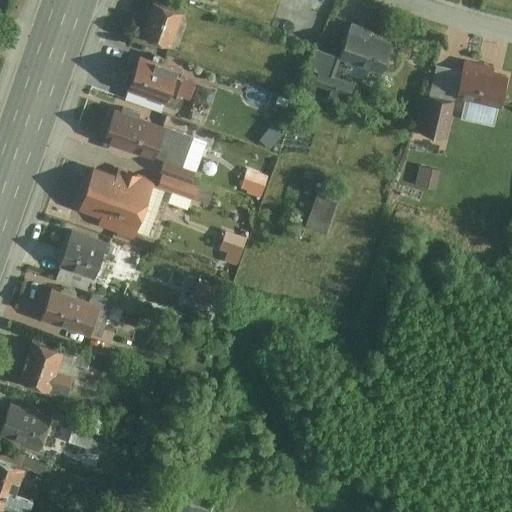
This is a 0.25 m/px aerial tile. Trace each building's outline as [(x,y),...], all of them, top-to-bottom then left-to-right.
[(168,43),(180,8),(156,0),(148,0),(137,32),(168,43)] [(321,14),(324,0),(300,0),(298,8),(321,14)] [(379,72),(390,42),(347,26),(336,56),(379,72)] [(330,76),(336,56),(314,49),(308,69),(317,73),(314,81),(350,93),(353,84),(330,76)] [(180,66),(136,50),(124,84),(126,85),(123,97),(149,107),(153,96),(167,100),(171,90),(186,95),(193,78),(177,72),(180,66)] [(461,72),(456,96),(466,98),(496,105),(499,106),(505,76),(491,72),(492,67),(464,61),(461,72)] [(445,136),(452,100),(425,94),(417,130),(445,136)] [(191,133),(111,104),(100,134),(163,158),(179,164),(191,133)] [(163,158),(159,171),(189,181),(194,169),(179,164),(163,158)] [(435,188),(439,168),(418,163),(414,183),(435,188)] [(131,233),(151,177),(115,165),(112,172),(91,164),(76,207),(98,212),(95,221),(131,233)] [(189,181),(159,171),(155,181),(191,192),(194,182),(189,181)] [(104,238),(68,226),(56,262),(91,275),(104,238)] [(225,247),(232,249),(229,259),(244,264),(254,235),(231,228),(225,247)] [(91,275),(56,262),(51,275),(89,289),(94,291),(99,277),(91,275)] [(195,299),(218,306),(224,288),(201,280),(195,299)] [(86,298),(48,284),(37,315),(98,337),(105,316),(94,311),(97,302),(86,298)] [(89,289),(86,298),(97,302),(94,311),(105,316),(113,299),(94,291),(89,289)] [(53,369),(60,349),(27,337),(13,376),(46,388),(46,386),(64,393),(71,375),(53,369)] [(49,416),(8,401),(0,421),(0,434),(37,449),(49,416)] [(109,427),(74,416),(71,425),(105,437),(109,427)] [(0,446),(0,457),(21,465),(42,472),(45,464),(0,446)] [(0,457),(0,507),(13,511),(22,511),(29,496),(13,490),(21,465),(0,457)] [(212,511),(159,493),(151,511),(212,511)]
